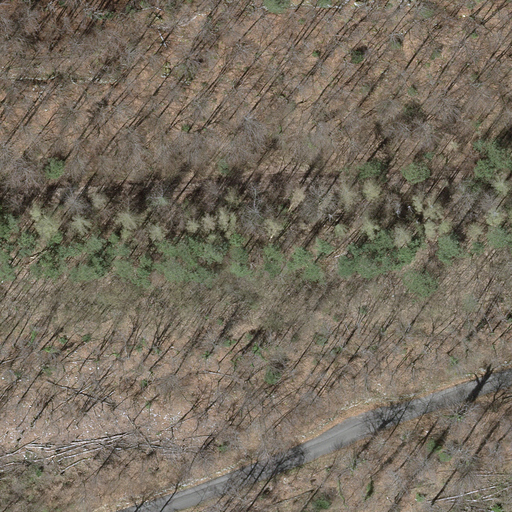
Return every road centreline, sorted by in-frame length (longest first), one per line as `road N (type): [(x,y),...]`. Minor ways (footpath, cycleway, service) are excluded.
road 1 (track): [(511,170),(231,180),(0,202)]
road 2 (unclassified): [(511,376),(139,511)]
